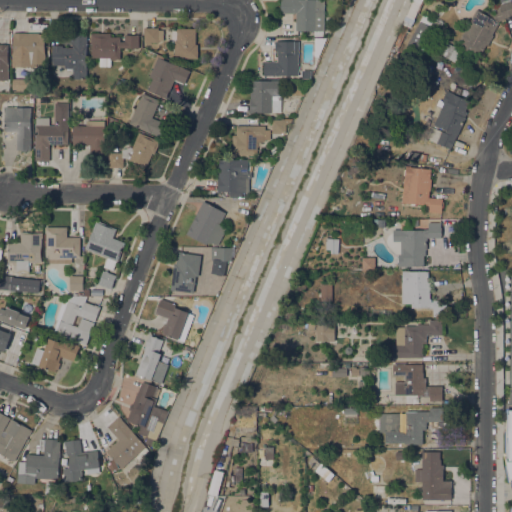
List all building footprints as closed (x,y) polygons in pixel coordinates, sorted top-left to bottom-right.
[(324,0),(324,31),(296,31),(296,13),(280,13),(280,0),(324,0)] [(412,0),(424,0),(419,13),(417,12),(414,19),(407,16),(412,0)] [(495,29),(492,35),(493,35),(487,46),(486,45),(481,54),(475,50),(473,53),(461,46),(462,44),(459,42),(471,18),(475,9),(488,15),(495,2),(494,0),(510,0),(511,6),(511,16),(499,21),(499,22),(495,29)] [(425,54),(408,44),(420,22),(419,21),(424,14),(433,19),(435,17),(443,22),(425,54)] [(406,16),(415,20),(413,24),(404,20),(406,16)] [(144,28),(158,28),(158,29),(163,29),(163,40),(158,40),(158,42),(144,42),(144,28)] [(195,28),(195,45),(198,45),(197,59),(174,59),(174,42),(172,42),(172,29),(176,29),(176,28),(195,28)] [(445,33),(441,39),(461,50),(455,62),(434,50),(431,55),(432,56),(431,58),(425,55),(427,53),(433,42),(437,45),(440,40),(437,38),(441,30),(445,33)] [(13,62),(13,55),(13,34),(12,34),(12,33),(26,33),(37,33),(37,34),(44,34),(44,64),(29,64),(29,62),(13,62)] [(91,33),(110,33),(110,37),(120,37),(120,41),(124,41),(124,35),(138,35),(138,49),(124,49),(124,48),(120,48),(120,59),(110,59),(110,66),(99,66),(99,58),(91,58),(91,33)] [(52,45),(62,45),(62,47),(72,47),(72,34),(87,34),(87,48),(86,48),(86,69),(87,69),(86,78),(79,78),(79,80),(74,80),(74,78),(73,78),(73,70),(66,70),(66,69),(65,69),(65,65),(63,65),(63,66),(60,66),(60,65),(59,65),(59,66),(56,66),(56,65),(52,65),(52,45)] [(298,74),(306,74),(306,79),(297,79),(297,76),(278,76),(263,76),(263,61),(277,61),(277,51),(275,51),(275,41),(299,41),(298,74)] [(156,55),(163,58),(163,60),(173,64),(173,63),(190,71),(184,84),(174,79),(169,91),(168,91),(166,96),(167,96),(166,98),(147,90),(152,78),(149,77),(153,68),(150,67),(156,55)] [(251,112),(251,113),(249,113),(249,98),(250,98),(250,80),(271,81),(271,80),(281,80),(280,96),(272,96),(272,97),(275,97),(275,113),(251,112)] [(444,102),(441,101),(446,90),(453,93),(453,94),(469,101),(465,111),(467,112),(464,117),(465,117),(449,152),(447,151),(449,148),(437,143),(425,138),(430,126),(444,132),(445,130),(433,125),(444,102)] [(152,118),(167,124),(161,137),(129,123),(142,93),(159,101),(152,118)] [(5,106),(15,107),(31,108),(31,112),(30,112),(30,130),(31,130),(31,150),(27,150),(27,151),(20,151),(20,150),(16,150),(16,132),(4,131),(5,106)] [(49,118),(48,125),(68,125),(68,144),(49,144),(49,161),(35,161),(35,147),(33,147),(33,139),(35,139),(35,125),(35,118),(49,118)] [(272,126),(272,119),(286,120),(286,133),(273,133),(273,139),(265,139),(265,141),(257,141),(257,151),(260,151),(260,157),(251,156),(251,155),(232,155),(232,135),(236,135),(236,125),(272,126)] [(86,125),(86,121),(105,121),(105,160),(89,160),(89,145),(72,145),(72,125),(86,125)] [(159,141),(154,154),(152,153),(146,168),(129,161),(129,160),(126,158),(123,158),(123,167),(108,167),(109,153),(121,153),(121,149),(128,146),(132,148),(138,132),(159,141)] [(425,161),(418,160),(419,153),(426,154),(425,161)] [(219,191),(219,192),(217,192),(217,177),(218,177),(218,159),(239,159),(248,159),(248,160),(252,160),(252,175),(240,175),(240,192),(242,192),(242,196),(230,196),(230,192),(219,191)] [(404,177),(404,175),(403,175),(404,170),(405,170),(405,166),(409,166),(409,167),(430,169),(430,179),(431,179),(430,191),(429,191),(428,197),(442,199),(442,201),(443,201),(443,208),(442,207),(441,217),(439,217),(439,214),(428,213),(429,206),(421,205),(415,204),(415,205),(410,205),(410,203),(402,203),(404,177)] [(217,231),(214,229),(206,245),(186,235),(203,201),(226,213),(217,231)] [(337,216),(330,214),(332,205),(339,207),(337,216)] [(107,257),(86,249),(92,233),(91,232),(96,221),(116,229),(112,238),(124,243),(117,261),(118,262),(114,272),(103,267),(107,257)] [(423,230),(423,229),(428,229),(428,222),(440,222),(440,228),(441,228),(441,236),(441,238),(427,238),(427,250),(425,250),(425,255),(423,255),(423,266),(398,267),(398,266),(398,254),(400,254),(400,241),(393,241),(393,229),(403,229),(403,230),(423,230)] [(45,256),(45,233),(45,227),(67,227),(66,237),(80,237),(80,257),(68,257),(68,262),(51,262),(51,256),(45,256)] [(42,232),(42,238),(41,238),(41,262),(40,262),(8,263),(8,258),(7,258),(7,242),(20,242),(20,239),(20,231),(27,231),(27,232),(42,232)] [(338,254),(330,253),(330,250),(326,250),(326,238),(339,239),(338,254)] [(232,261),(217,261),(217,248),(232,248),(232,261)] [(185,252),(184,253),(201,255),(198,277),(195,276),(193,293),(170,290),(173,263),(176,263),(178,251),(185,252)] [(98,284),(102,274),(101,274),(103,270),(105,271),(105,270),(108,271),(107,272),(116,276),(111,289),(98,284)] [(428,271),(428,282),(430,282),(430,288),(430,300),(444,300),(444,316),(432,316),(432,308),(429,308),(411,308),(411,303),(402,303),(402,271),(428,271)] [(0,289),(0,275),(13,276),(11,291),(0,289)] [(69,290),(69,275),(83,276),(83,291),(69,290)] [(320,284),(331,283),(332,300),(321,301),(320,284)] [(86,297),(85,302),(94,306),(94,305),(100,307),(86,345),(55,334),(56,332),(53,331),(57,319),(55,319),(62,300),(67,301),(68,301),(69,297),(77,297),(82,297),(86,297)] [(176,304),(174,308),(194,315),(184,341),(178,339),(178,340),(162,334),(163,331),(161,330),(166,317),(155,313),(160,299),(176,304)] [(396,327),(404,327),(404,326),(415,326),(415,325),(429,325),(429,320),(442,320),(442,335),(426,335),(426,343),(422,343),(422,358),(392,358),(392,345),(398,345),(398,342),(396,342),(396,327)] [(0,322),(25,332),(16,356),(0,350),(0,322)] [(316,324),(334,324),(334,341),(316,341),(316,324)] [(158,353),(160,354),(158,360),(168,364),(161,383),(135,374),(144,350),(143,350),(149,334),(151,335),(151,336),(163,340),(158,353)] [(37,348),(44,350),(49,338),(61,343),(62,340),(79,346),(74,361),(61,356),(59,362),(60,363),(58,370),(56,369),(55,372),(39,366),(39,365),(32,362),(37,348)] [(423,364),(423,378),(425,378),(426,386),(442,386),(442,401),(429,401),(429,397),(418,397),(418,403),(406,403),(405,395),(394,395),(394,381),(404,381),(404,376),(392,376),(392,364),(423,364)] [(369,376),(351,376),(351,367),(356,367),(356,368),(360,368),(360,367),(369,367),(369,376)] [(346,368),(346,377),(331,376),(331,368),(346,368)] [(128,423),(137,396),(136,396),(141,381),(156,387),(160,389),(157,399),(152,397),(151,401),(154,401),(149,414),(159,417),(154,432),(156,433),(152,445),(145,443),(148,436),(138,433),(140,427),(128,423)] [(404,413),(404,412),(405,412),(405,411),(429,411),(429,407),(442,407),(442,411),(441,411),(441,421),(426,421),(426,430),(422,430),(422,444),(404,444),(404,442),(385,443),(385,432),(379,432),(379,413),(404,413)] [(0,461),(0,413),(10,418),(0,435),(4,437),(6,433),(4,431),(11,419),(32,430),(29,435),(28,435),(27,438),(29,439),(25,446),(23,445),(14,461),(12,460),(9,466),(0,461)] [(118,439),(106,427),(118,416),(145,446),(145,447),(149,450),(139,460),(135,456),(122,468),(106,451),(118,439)] [(43,455),(44,451),(38,450),(39,439),(44,440),(44,438),(60,439),(60,444),(57,479),(35,478),(34,484),(17,483),(17,474),(19,474),(20,461),(25,462),(26,454),(43,455)] [(82,454),(97,452),(99,472),(87,474),(86,468),(82,469),(82,470),(81,470),(82,479),(64,482),(62,468),(70,467),(69,455),(66,456),(64,444),(63,444),(63,441),(80,439),(82,454)] [(273,452),(273,459),(264,459),(264,451),(273,452)] [(439,451),(439,459),(440,459),(440,464),(443,464),(443,480),(443,486),(451,486),(451,499),(421,499),(421,487),(430,487),(430,482),(420,482),(420,481),(415,481),(415,469),(421,469),(421,451),(439,451)] [(320,463),(315,469),(308,463),(313,457),(320,463)] [(106,463),(113,459),(118,467),(111,471),(106,463)] [(314,470),(321,463),(334,474),(328,482),(314,470)] [(378,481),(370,481),(370,475),(369,471),(371,470),(374,476),(377,475),(378,481)] [(385,485),(385,498),(373,498),(373,493),(372,493),(372,485),(385,485)] [(268,507),(260,507),(260,492),(268,491),(268,507)]
